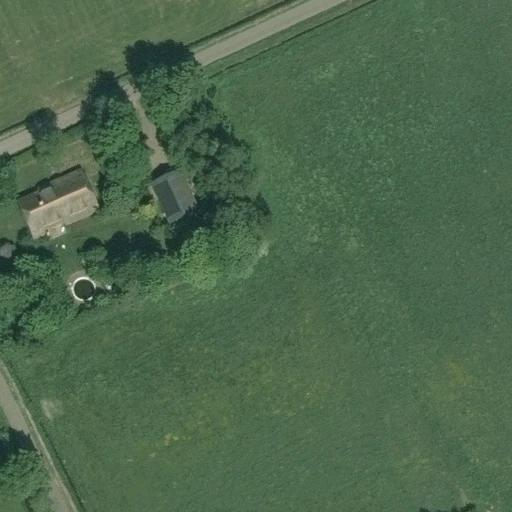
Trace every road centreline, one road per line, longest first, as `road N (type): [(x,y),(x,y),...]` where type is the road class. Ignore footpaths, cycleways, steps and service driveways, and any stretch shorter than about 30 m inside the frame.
road 1 (unclassified): [(330,0),(0,153)]
road 2 (unclassified): [(55,511),(0,398)]
